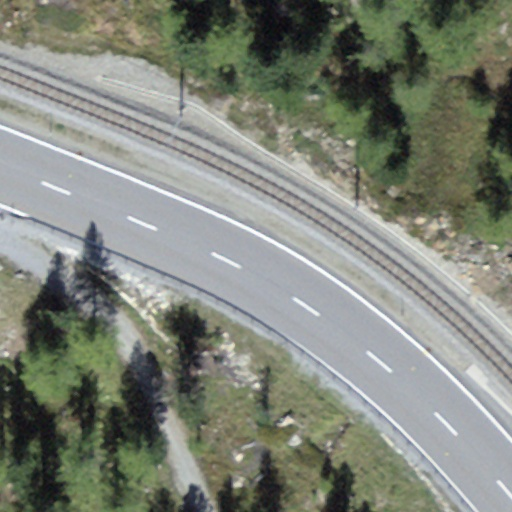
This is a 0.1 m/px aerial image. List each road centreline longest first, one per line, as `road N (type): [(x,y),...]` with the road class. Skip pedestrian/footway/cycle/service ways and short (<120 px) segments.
road 1 (primary): [(511,492),(419,390),(285,291),(0,165)]
road 2 (track): [(208,511),(122,343),(0,215)]
